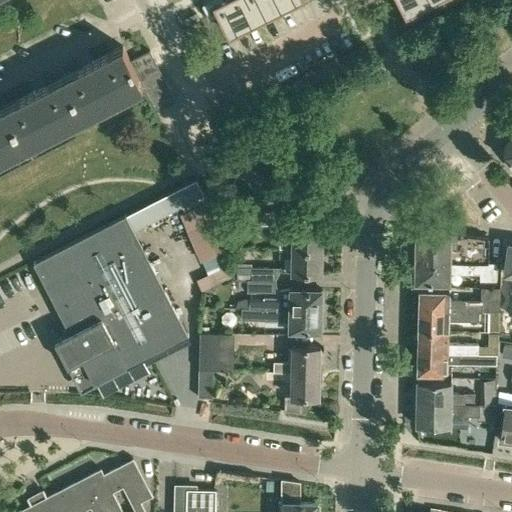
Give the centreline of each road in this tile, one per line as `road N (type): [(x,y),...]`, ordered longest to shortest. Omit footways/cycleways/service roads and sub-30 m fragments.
road 1 (unclassified): [(360,471),(374,215),(402,169),(453,126)]
road 2 (residential): [(360,471),(87,429),(0,424)]
road 3 (residential): [(211,138),(145,0)]
road 4 (residential): [(511,492),(360,471)]
